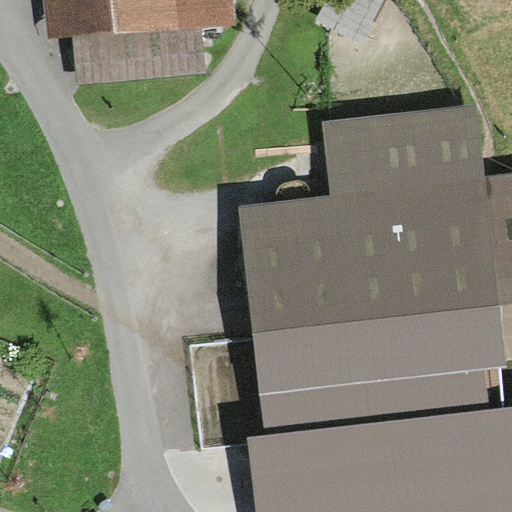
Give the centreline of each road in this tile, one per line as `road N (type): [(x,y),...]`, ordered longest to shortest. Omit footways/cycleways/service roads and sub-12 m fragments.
road 1 (unclassified): [(0,36),(55,109),(111,283),(143,511)]
road 2 (unknown): [(78,178),(185,123),(240,74),(290,0)]
